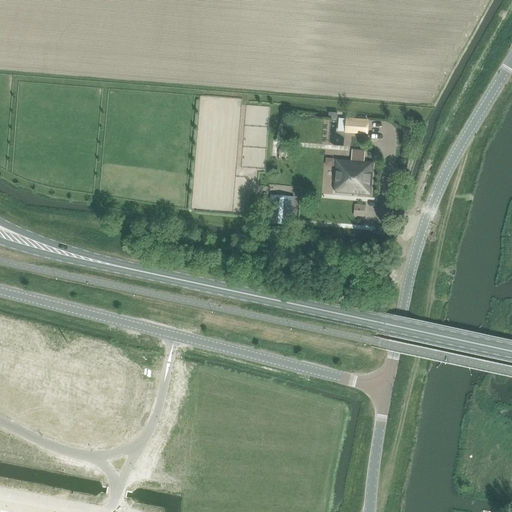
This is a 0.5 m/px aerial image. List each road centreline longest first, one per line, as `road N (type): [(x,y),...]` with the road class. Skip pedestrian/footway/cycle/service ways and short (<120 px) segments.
road 1 (primary): [(511,351),(111,265)]
road 2 (track): [(474,123),(388,484),(370,508)]
road 3 (unclassified): [(387,391),(0,290)]
road 4 (unclassified): [(387,391),(436,195),(511,62)]
road 5 (track): [(380,389),(347,511)]
road 6 (unclassified): [(369,511),(387,391)]
